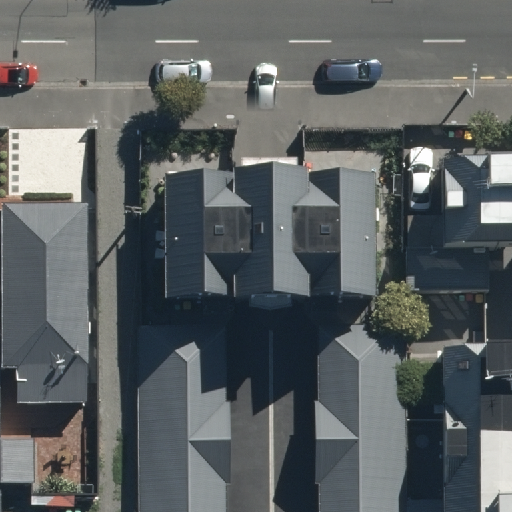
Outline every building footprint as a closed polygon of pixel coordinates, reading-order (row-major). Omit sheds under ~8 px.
[(511,169),(410,171),(412,293),(483,292),(483,247),(511,246),(511,169)] [(373,173),(178,174),(178,302),(374,301),(373,173)] [(92,201),(7,203),(11,371),(25,371),(26,405),(97,403),(92,201)] [(228,511),(227,326),(138,326),(138,511),(228,511)] [(406,511),(406,326),(325,326),(325,511),(406,511)] [(511,511),(511,348),(438,349),(438,511),(511,511)]
